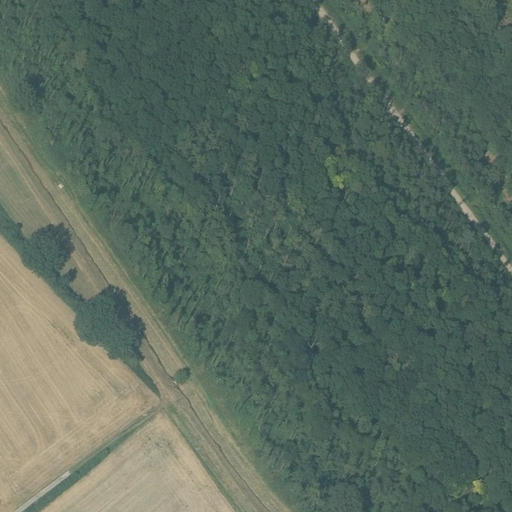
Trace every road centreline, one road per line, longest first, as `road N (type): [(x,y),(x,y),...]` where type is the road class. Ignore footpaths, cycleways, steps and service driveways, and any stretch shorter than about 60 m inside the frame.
road 1 (track): [(302,511),(189,374),(0,77)]
road 2 (track): [(308,0),(511,279)]
road 3 (track): [(16,511),(173,395)]
